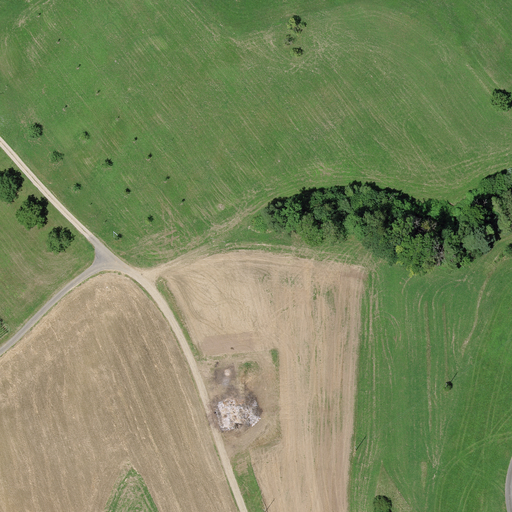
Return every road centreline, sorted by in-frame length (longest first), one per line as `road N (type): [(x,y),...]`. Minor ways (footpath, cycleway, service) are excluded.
road 1 (track): [(243,511),(187,352),(150,287),(101,253),(0,143)]
road 2 (track): [(144,280),(266,207),(361,192)]
road 3 (track): [(0,351),(106,257)]
